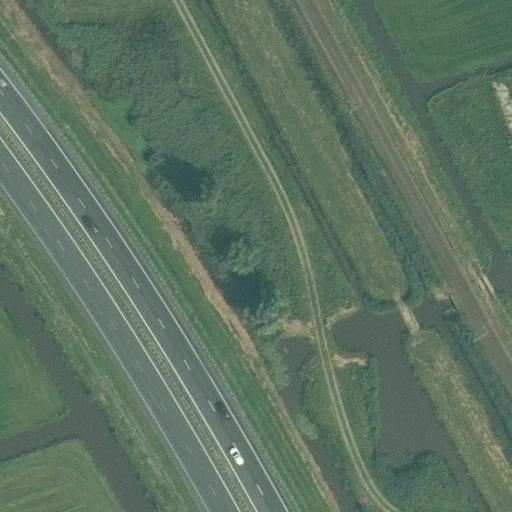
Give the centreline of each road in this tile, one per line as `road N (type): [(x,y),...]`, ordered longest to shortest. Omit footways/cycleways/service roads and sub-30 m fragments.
road 1 (track): [(389,511),(357,467),(310,262),(228,89),(175,0)]
road 2 (trunk): [(266,511),(126,268),(0,95)]
road 3 (trunk): [(0,168),(98,298),(218,511)]
